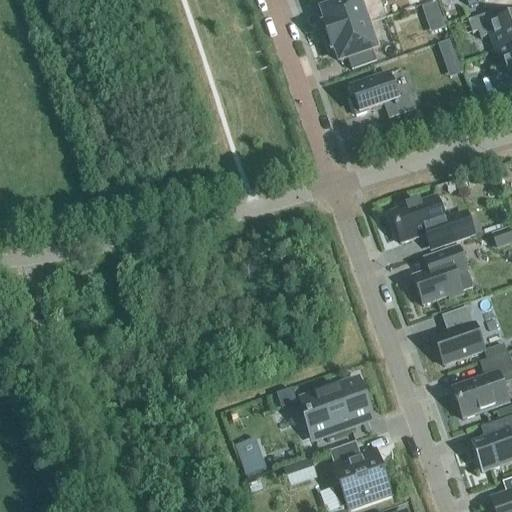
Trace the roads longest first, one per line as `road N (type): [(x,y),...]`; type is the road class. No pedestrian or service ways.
road 1 (unclassified): [(334,188),(451,511)]
road 2 (unclassified): [(0,266),(334,188)]
road 3 (unclassified): [(267,0),(334,188)]
road 4 (unclassified): [(334,188),(511,135)]
